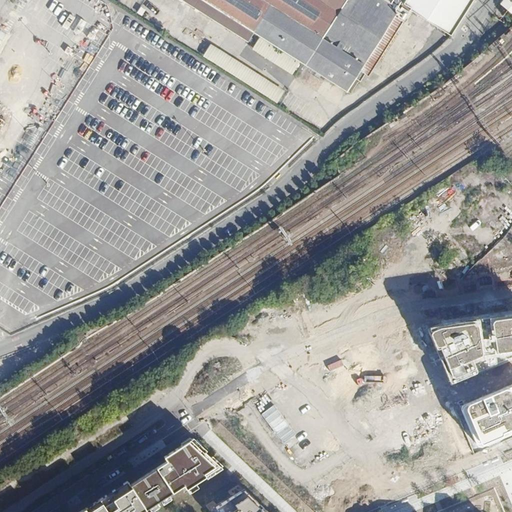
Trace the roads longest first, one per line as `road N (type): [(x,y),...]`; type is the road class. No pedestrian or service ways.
road 1 (residential): [(43,511),(192,411),(242,390),(253,367),(228,344),(196,357),(170,403),(8,511)]
road 2 (unknown): [(167,0),(341,103),(356,99),(416,33)]
road 3 (unknown): [(0,50),(252,211)]
road 4 (unknown): [(264,167),(25,10)]
road 5 (unknown): [(75,0),(268,126),(275,138),(264,167)]
road 6 (unknown): [(218,235),(0,89)]
road 7 (unknown): [(0,136),(181,261)]
road 8 (unknown): [(148,283),(0,180)]
road 9 (unknown): [(0,225),(108,305)]
road 10 (unknown): [(253,367),(277,407),(337,467)]
